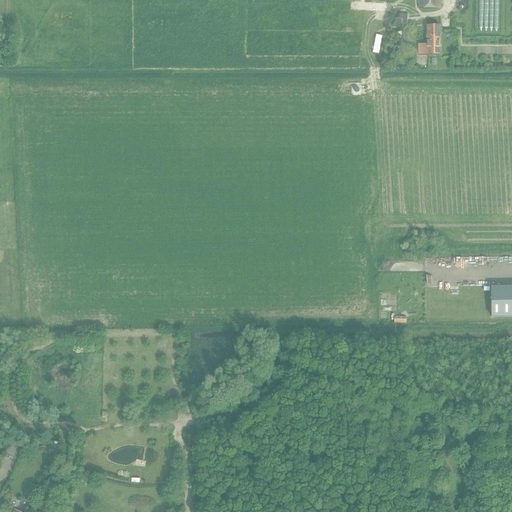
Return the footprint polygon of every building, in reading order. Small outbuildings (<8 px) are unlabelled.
[(406,14),(396,14),(396,24),(406,24),(406,14)] [(427,44),(418,44),(418,54),(440,54),(440,35),(440,24),(427,24),(427,35),(427,44)] [(459,275),(469,275),(469,268),(459,267),(459,275)] [(511,286),(491,286),(491,317),(511,316),(511,286)] [(30,485),(26,494),(36,498),(40,489),(30,485)]
